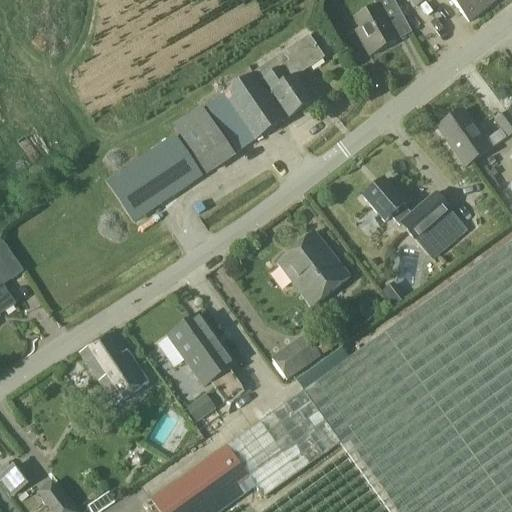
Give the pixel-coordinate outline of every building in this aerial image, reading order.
[(397,44),(411,36),(391,0),(379,0),(373,3),(376,9),(353,21),(360,32),(355,34),(369,59),(397,44)] [(403,0),(413,12),(427,0),(403,0)] [(448,0),(468,25),(498,0),(448,0)] [(263,84),(270,94),(288,121),(313,104),(296,80),(324,61),(309,39),(204,110),(235,156),(284,123),(259,86),(263,84)] [(511,109),(493,124),(506,141),(511,136),(511,109)] [(465,171),(479,161),(491,153),(463,113),(437,131),(465,171)] [(174,138),(140,161),(104,185),(133,227),(203,180),(174,138)] [(400,227),(429,260),(464,229),(435,196),(410,217),(402,208),(410,202),(398,188),(392,194),(383,183),(363,201),(384,225),(391,219),(399,228),(400,227)] [(276,266),(311,311),(349,280),(314,234),(276,266)] [(226,449),(254,488),(263,500),(340,445),(387,511),(511,511),(511,243),(348,361),(341,351),(296,383),(304,393),(226,449)] [(0,316),(15,306),(2,288),(22,274),(2,245),(0,246),(0,316)] [(167,340),(204,390),(235,368),(199,317),(167,340)] [(80,357),(114,408),(148,385),(113,334),(80,357)] [(305,337),(270,361),(287,385),(322,361),(305,337)] [(196,426),(216,412),(205,397),(185,411),(196,426)] [(254,488),(226,449),(151,503),(156,511),(203,511),(237,488),(243,496),(254,488)] [(18,461),(0,470),(0,480),(8,495),(30,484),(18,461)] [(73,511),(51,481),(31,495),(43,511),(73,511)] [(144,511),(136,498),(112,511),(144,511)]
